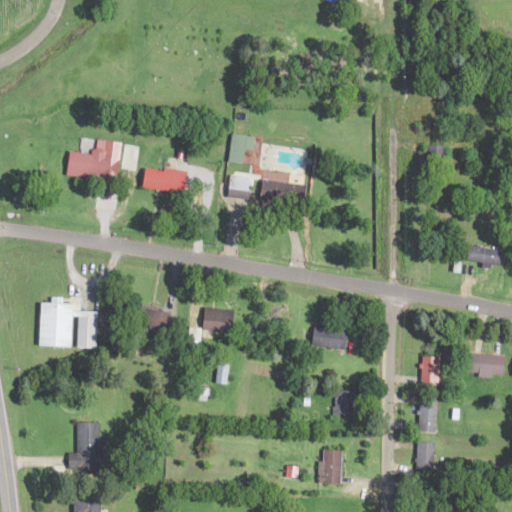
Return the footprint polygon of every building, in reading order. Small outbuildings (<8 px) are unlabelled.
[(256,139),(232,138),(230,165),(246,166),(247,152),(255,153),(256,139)] [(446,148),(421,148),(421,168),(446,168),(446,148)] [(71,151),(68,178),(118,184),(121,157),(71,151)] [(188,175),(145,169),(143,190),(185,196),(188,175)] [(229,200),(250,202),(252,180),(231,178),(229,200)] [(291,185),(263,182),(261,204),(289,207),(291,185)] [(501,269),(504,254),(469,247),(466,262),(501,269)] [(74,350),(74,306),(41,306),(41,350),(74,350)] [(166,335),(170,317),(141,311),(137,329),(166,335)] [(234,335),(235,313),(205,311),(204,334),(234,335)] [(98,351),(98,315),(77,315),(77,351),(98,351)] [(349,333),(315,331),(314,350),(348,352),(349,333)] [(506,358),(470,357),(470,377),(506,378),(506,358)] [(441,359),(423,359),(423,389),(441,389),(441,359)] [(230,369),(222,366),(217,385),(225,387),(230,369)] [(334,419),(356,419),(356,394),(334,394),(334,419)] [(438,436),(438,400),(420,400),(420,436),(438,436)] [(101,425),(77,425),(77,470),(101,470),(101,425)] [(435,473),(435,445),(416,445),(416,473),(435,473)] [(342,453),(323,453),(323,488),(342,488),(342,453)] [(102,511),(103,502),(77,502),(76,511),(102,511)]
